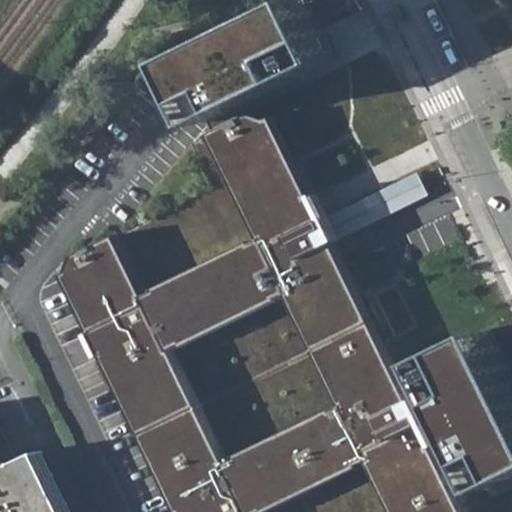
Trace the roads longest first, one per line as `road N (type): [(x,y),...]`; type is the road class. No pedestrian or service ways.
road 1 (unknown): [(301,26),(399,222),(489,329)]
road 2 (residential): [(401,0),(511,223)]
